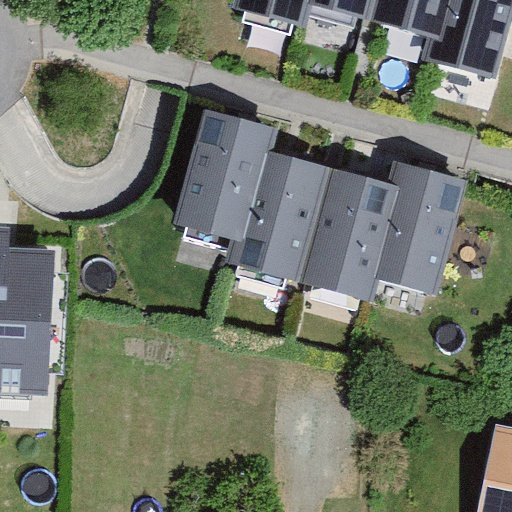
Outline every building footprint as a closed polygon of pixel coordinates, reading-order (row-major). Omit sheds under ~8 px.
[(314,0),(250,0),(246,17),(305,33),(311,12),(314,0)] [(380,0),(314,0),(311,12),(373,29),(380,0)] [(448,0),(380,0),(373,29),(435,49),(448,0)] [(491,83),(511,10),(511,0),(448,0),(435,49),(430,66),(491,83)] [(279,135),(219,118),(188,231),(248,247),(272,162),(279,135)] [(331,178),(272,162),(248,247),(242,270),(301,286),(331,178)] [(458,187),(397,170),(391,195),(367,279),(428,296),(458,187)] [(391,195),(331,178),(301,286),(361,302),(367,279),(391,195)] [(0,395),(34,397),(37,260),(0,259),(0,395)] [(476,511),(511,511),(511,435),(494,432),(476,511)]
